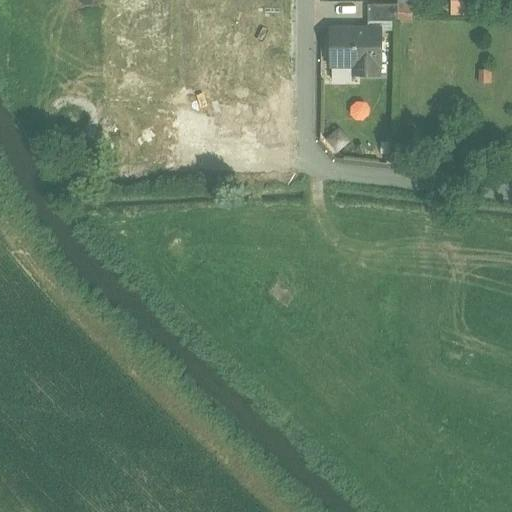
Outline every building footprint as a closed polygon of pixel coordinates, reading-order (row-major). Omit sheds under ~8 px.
[(102,8),(101,0),(78,0),(79,9),(102,8)] [(468,0),(450,0),(450,15),(468,16),(468,0)] [(399,4),(368,3),(368,20),(399,21),(399,4)] [(380,28),(332,28),(332,63),(356,63),(355,72),(378,72),(378,63),(380,63),(380,28)] [(264,144),(286,144),(286,120),(264,120),(264,144)] [(244,136),(244,122),(224,121),(223,135),(244,136)]
